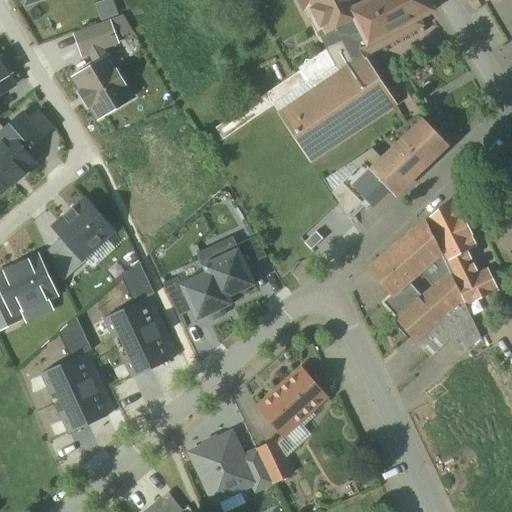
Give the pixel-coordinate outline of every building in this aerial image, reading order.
[(361,5),(358,0),(306,0),(331,48),(360,33),(349,12),(361,5)] [(371,0),(361,5),(349,12),(360,33),(364,41),(371,54),(422,27),(418,20),(434,12),(427,0),(371,0)] [(110,21),(74,33),(82,56),(118,44),(110,21)] [(331,48),(326,51),(298,70),(300,72),(216,129),(223,141),(307,84),(309,87),(335,69),(356,45),(364,41),(360,33),(331,48)] [(394,105),(356,45),(335,69),(339,74),(279,114),(311,162),(394,105)] [(98,118),(132,99),(108,59),(75,79),(98,118)] [(0,94),(12,87),(0,66),(0,94)] [(0,138),(3,141),(9,136),(25,153),(43,138),(21,114),(0,132),(0,138)] [(382,161),(370,172),(389,191),(394,196),(447,147),(423,121),(382,161)] [(25,153),(9,136),(3,141),(0,143),(0,191),(0,192),(33,163),(25,153)] [(372,150),(350,164),(357,171),(332,194),(348,218),(361,205),(367,211),(389,191),(370,172),(382,161),(372,150)] [(476,247),(452,199),(424,223),(440,254),(444,264),(467,252),(476,247)] [(62,237),(81,259),(82,259),(112,232),(84,201),(53,228),(62,237)] [(424,223),(369,270),(391,295),(392,297),(408,283),(419,273),(440,254),(424,223)] [(81,259),(62,237),(47,251),(62,283),(85,262),(82,259),(81,259)] [(198,254),(207,273),(208,273),(209,276),(216,273),(227,267),(222,257),(217,245),(198,254)] [(227,267),(216,273),(227,296),(253,284),(237,250),(222,257),(227,267)] [(467,252),(444,264),(465,307),(498,291),(487,270),(478,275),(467,252)] [(432,287),(421,297),(408,283),(392,297),(391,295),(381,304),(428,357),(447,340),(457,332),(456,330),(473,322),(465,307),(444,264),(440,254),(419,273),(432,287)] [(38,257),(0,274),(0,288),(2,292),(13,315),(15,314),(55,295),(38,257)] [(133,305),(143,300),(154,295),(139,263),(121,279),(133,305)] [(227,296),(216,273),(209,276),(208,273),(207,273),(181,284),(197,318),(209,313),(211,317),(213,318),(222,314),(223,312),(221,307),(230,303),(227,296)] [(13,315),(2,292),(0,293),(0,330),(18,322),(15,314),(13,315)] [(133,305),(103,319),(131,379),(171,361),(143,300),(133,305)] [(70,360),(80,356),(91,351),(76,318),(58,334),(70,360)] [(473,322),(456,330),(457,332),(447,340),(460,355),(480,337),(473,322)] [(70,360),(40,374),(68,435),(108,417),(80,356),(70,360)] [(301,369),(256,409),(282,438),(327,398),(301,369)] [(230,435),(192,453),(215,500),(253,483),(230,435)] [(292,475),(277,442),(257,452),(272,484),(292,475)] [(181,511),(182,511),(168,494),(157,503),(164,511),(181,511)] [(164,511),(157,503),(146,511),(164,511)]
